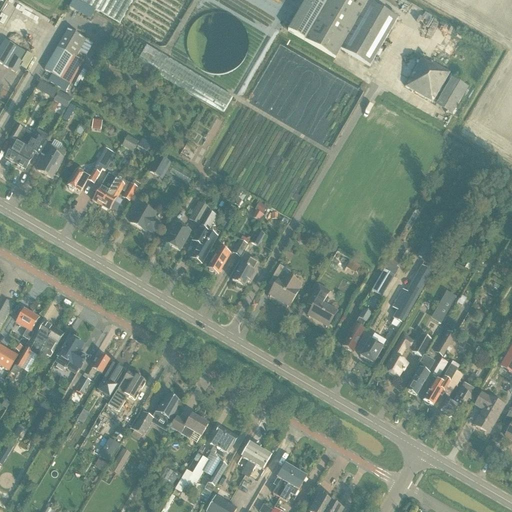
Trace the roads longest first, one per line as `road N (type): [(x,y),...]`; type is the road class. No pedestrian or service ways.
road 1 (tertiary): [(421,451),(0,205)]
road 2 (unclassified): [(0,251),(401,487)]
